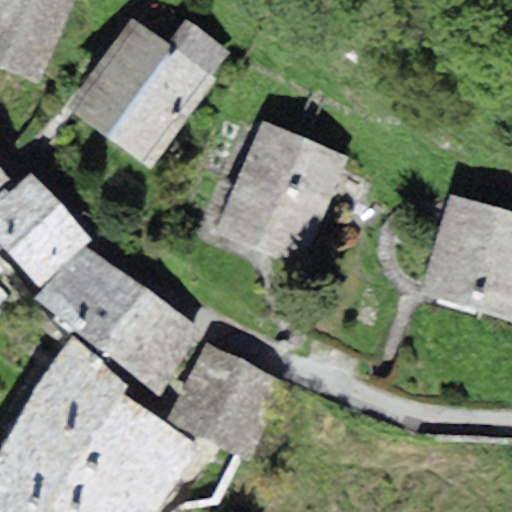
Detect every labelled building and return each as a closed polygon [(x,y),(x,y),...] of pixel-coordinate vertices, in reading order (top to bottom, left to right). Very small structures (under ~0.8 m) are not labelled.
[(0,0),(0,69),(40,85),(72,0),(0,0)] [(215,80),(206,73),(224,49),(184,20),(166,45),(130,19),(64,110),(150,171),(215,80)] [(306,269),(346,159),(251,125),(212,236),(306,269)] [(0,196),(15,183),(0,168),(0,196)] [(92,241),(31,173),(0,201),(0,244),(39,289),(83,249),(92,241)] [(511,323),(511,215),(446,197),(418,297),(511,323)] [(198,329),(83,249),(39,289),(32,297),(160,397),(198,329)] [(126,385),(65,344),(9,436),(130,511),(149,511),(197,449),(120,395),(126,385)] [(204,344),(167,421),(247,465),(266,425),(259,422),(279,379),(204,344)] [(130,511),(9,436),(0,451),(0,511),(130,511)]
